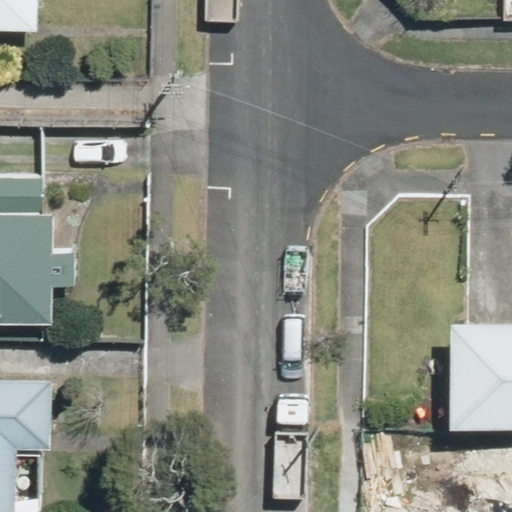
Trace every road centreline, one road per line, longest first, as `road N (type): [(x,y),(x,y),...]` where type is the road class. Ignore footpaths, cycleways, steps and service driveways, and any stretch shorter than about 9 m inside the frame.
road 1 (residential): [(262,104),(253,511)]
road 2 (residential): [(262,104),(511,108)]
